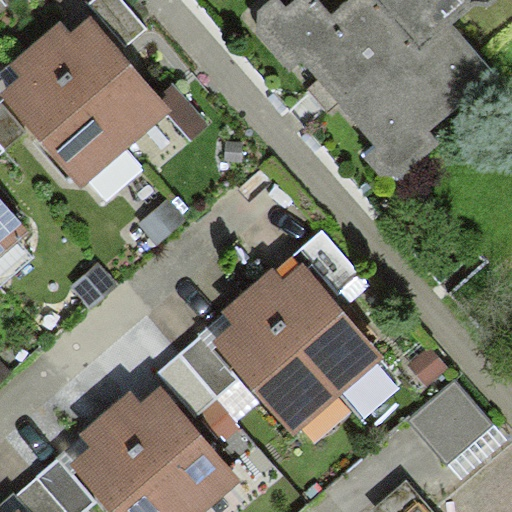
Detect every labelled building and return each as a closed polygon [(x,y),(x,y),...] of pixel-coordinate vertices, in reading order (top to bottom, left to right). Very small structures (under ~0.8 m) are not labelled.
[(144,15),(130,0),(83,0),(118,38),(144,15)] [(439,0),(429,0),(402,25),(379,0),(270,0),(271,21),(370,137),(402,139),(491,55),(439,0)] [(429,0),(379,0),(402,25),(429,0)] [(55,12),(30,35),(116,126),(156,89),(87,15),(72,29),(55,12)] [(116,126),(30,35),(13,51),(25,64),(0,87),(23,111),(98,191),(140,152),(116,126)] [(0,132),(23,111),(0,87),(0,86),(0,132)] [(0,230),(19,214),(0,192),(0,230)] [(358,259),(314,213),(289,236),(334,282),(358,259)] [(288,249),(244,287),(327,380),(370,343),(288,249)] [(327,380),(244,287),(201,324),(237,365),(283,418),(327,380)] [(191,397),(223,370),(187,329),(155,357),(191,397)] [(151,374),(107,411),(190,504),(233,467),(151,374)] [(453,465),(498,426),(462,385),(417,424),(453,465)] [(181,511),(190,504),(107,411),(64,449),(100,489),(119,511),(181,511)] [(40,511),(54,511),(78,491),(43,450),(11,478),(40,511)] [(407,474),(376,502),(384,511),(439,511),(407,474)] [(27,511),(5,487),(0,491),(0,511),(27,511)]
